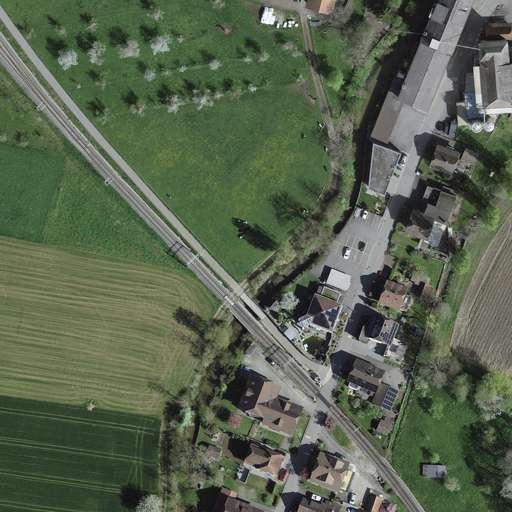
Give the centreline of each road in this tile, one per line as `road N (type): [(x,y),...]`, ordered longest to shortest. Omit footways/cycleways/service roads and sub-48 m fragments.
road 1 (residential): [(330,386),(424,138),(495,0)]
road 2 (track): [(301,15),(332,147),(331,191),(239,293)]
road 3 (track): [(239,293),(209,334),(164,437),(162,511)]
